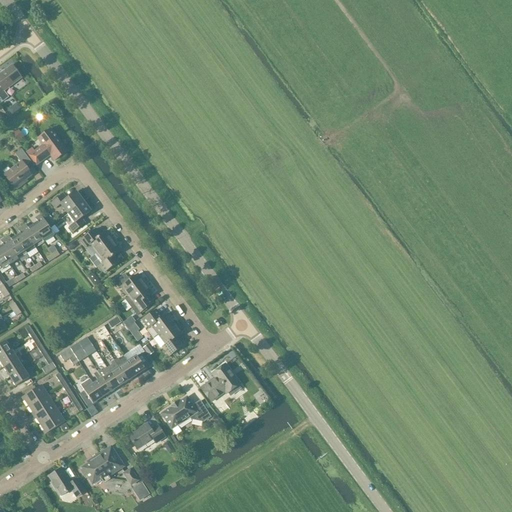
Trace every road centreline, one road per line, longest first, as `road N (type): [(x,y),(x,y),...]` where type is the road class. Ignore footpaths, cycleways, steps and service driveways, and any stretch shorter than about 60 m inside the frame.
road 1 (track): [(181,239),(395,97),(394,80),(335,0)]
road 2 (tertiary): [(244,324),(28,32)]
road 3 (residential): [(0,219),(79,170),(212,350)]
road 4 (tertiary): [(385,511),(244,324)]
road 5 (residential): [(43,459),(212,350)]
